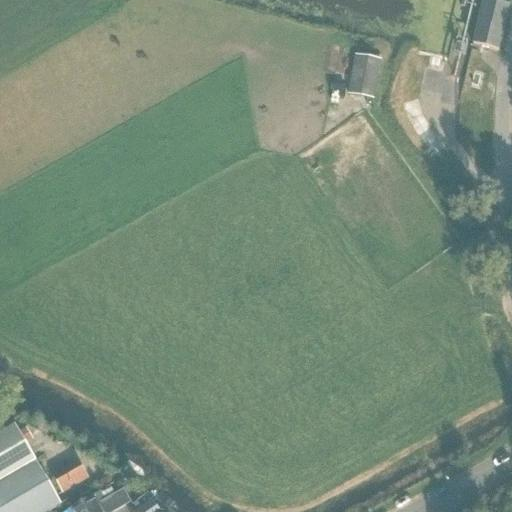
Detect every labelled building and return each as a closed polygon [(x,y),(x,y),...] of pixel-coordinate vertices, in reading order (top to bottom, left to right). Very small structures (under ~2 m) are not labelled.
[(478,19),(476,27),(476,29),(474,36),(472,44),(472,46),(478,48),(481,49),(497,53),(508,7),(483,1),(480,11),(478,19)] [(371,101),(379,61),(356,57),(348,96),(371,101)] [(0,511),(44,511),(58,505),(11,428),(0,434),(0,511)] [(77,463),(52,478),(61,493),(86,479),(77,463)] [(67,510),(68,511),(123,511),(122,508),(132,503),(124,490),(102,503),(97,493),(67,510)]
